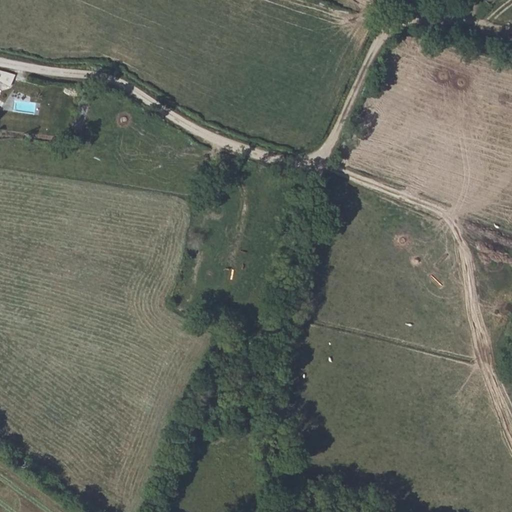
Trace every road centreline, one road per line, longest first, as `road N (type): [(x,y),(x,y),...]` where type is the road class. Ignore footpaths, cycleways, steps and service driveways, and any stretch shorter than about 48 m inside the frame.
road 1 (track): [(289,511),(267,360),(309,236),(327,147),(381,36),(425,24),(452,0)]
road 2 (unclassified): [(0,61),(109,78),(174,119),(265,156),(295,162),(327,147)]
